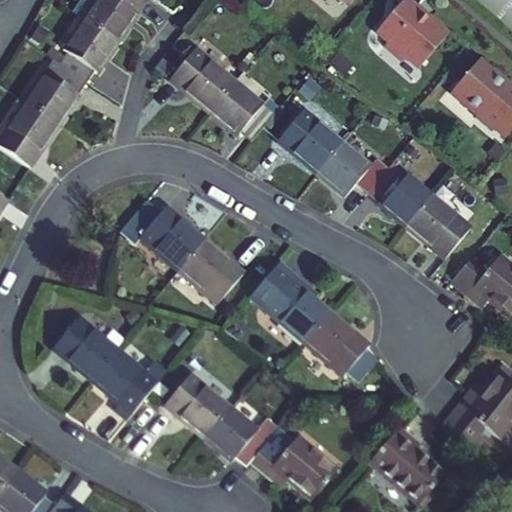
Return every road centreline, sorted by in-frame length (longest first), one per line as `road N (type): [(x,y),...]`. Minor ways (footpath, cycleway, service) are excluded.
road 1 (residential): [(0,322),(77,184),(105,167),(159,158),(198,168),(364,260),(420,312),(436,342)]
road 2 (residential): [(0,396),(193,511)]
